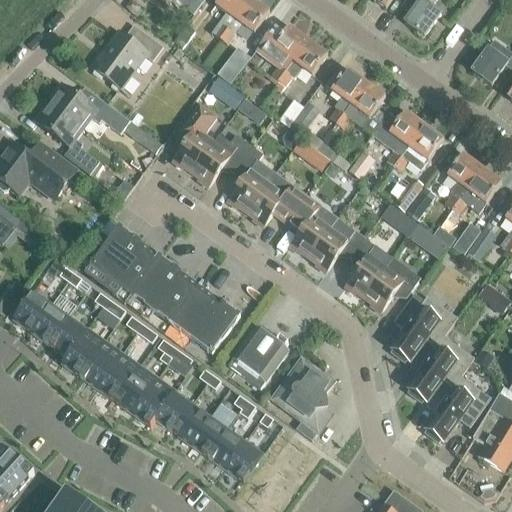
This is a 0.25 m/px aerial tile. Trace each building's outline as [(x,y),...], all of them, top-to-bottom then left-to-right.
[(196,13),(201,7),(192,0),(190,0),(186,6),(196,13)] [(220,40),(234,21),(249,0),(248,0),(221,0),(216,7),(227,16),(213,35),(220,40)] [(269,15),(249,0),(234,21),(220,40),(226,45),(241,26),(254,35),(269,15)] [(370,0),(385,10),(392,0),(370,0)] [(407,0),(402,8),(411,15),(404,24),(423,38),(440,16),(426,6),(431,0),(407,0)] [(453,26),(470,3),(466,0),(449,23),(453,26)] [(132,2),(127,9),(136,16),(141,10),(132,2)] [(395,3),(390,11),(395,15),(401,7),(395,3)] [(119,35),(109,47),(91,72),(120,93),(146,59),(152,64),(163,49),(133,27),(125,39),(119,35)] [(175,44),(183,50),(195,34),(187,28),(175,44)] [(278,84),(292,64),(308,43),(288,29),(279,41),(270,35),(256,54),(277,69),(270,78),(278,84)] [(308,43),(292,64),(278,84),(284,89),(292,79),(295,81),(302,72),(311,79),(327,57),(308,43)] [(505,68),(511,73),(511,56),(494,43),(471,73),(490,87),(505,68)] [(183,55),(177,50),(171,58),(178,62),(183,55)] [(236,59),(223,78),(235,86),(248,67),(236,59)] [(343,117),(350,107),(365,86),(346,72),(331,93),(343,102),(328,122),(335,127),(343,117)] [(233,92),(216,80),(206,94),(218,103),(222,97),(227,100),(233,92)] [(51,100),(47,105),(82,131),(90,120),(97,125),(100,122),(119,135),(121,132),(127,123),(124,121),(101,104),(95,113),(75,99),(58,86),(49,98),(51,100)] [(384,100),(365,86),(350,107),(343,117),(335,127),(342,132),(349,122),(361,131),(365,131),(371,122),(379,128),(388,116),(378,109),(384,100)] [(258,92),(250,102),(259,108),(267,98),(258,92)] [(280,123),(290,129),(303,110),(294,104),(280,123)] [(40,111),(31,124),(69,150),(63,159),(89,177),(92,180),(101,168),(79,151),(81,148),(74,142),(82,131),(47,105),(42,113),(40,111)] [(320,113),(309,106),(291,130),(301,138),(320,113)] [(187,142),(172,164),(189,177),(213,145),(205,139),(218,121),(198,107),(178,135),(187,142)] [(258,111),(251,120),(259,126),(266,116),(258,111)] [(398,123),(388,116),(379,128),(372,137),(394,153),(386,164),(393,169),(423,128),(404,115),(398,123)] [(127,123),(121,132),(134,142),(140,133),(135,129),(127,123)] [(428,164),(443,143),(423,128),(393,169),(400,174),(408,164),(410,165),(417,156),(428,164)] [(218,138),(213,145),(189,177),(207,190),(223,168),(234,176),(248,157),(252,150),(236,138),(230,146),(218,138)] [(299,141),(291,153),(320,173),(328,163),(317,154),(299,141)] [(0,191),(3,194),(7,193),(9,190),(19,197),(29,184),(42,194),(46,189),(57,197),(76,173),(38,146),(30,159),(12,146),(0,161),(0,191)] [(323,146),(317,154),(328,163),(334,154),(323,146)] [(226,204),(245,218),(268,185),(259,178),(265,170),(257,164),(262,157),(252,150),(248,157),(234,176),(242,182),(226,204)] [(364,156),(351,175),(361,182),(375,164),(364,156)] [(481,171),(461,157),(446,178),(458,186),(443,207),(450,212),(481,171)] [(330,180),(335,180),(340,173),(330,166),(323,176),(330,180)] [(500,185),(481,171),(450,212),(457,217),(465,207),(470,210),(477,200),(485,206),(500,185)] [(275,176),(268,185),(245,218),(262,230),(273,216),(284,224),(290,215),(289,214),(302,196),(275,176)] [(424,188),(413,180),(393,207),(404,215),(424,188)] [(425,191),(407,216),(417,224),(435,199),(425,191)] [(299,235),(289,250),(308,263),(331,231),(337,222),(309,201),(296,220),(295,219),(289,228),(299,235)] [(509,255),(511,250),(511,210),(504,221),(511,226),(511,233),(508,239),(509,239),(501,250),(509,255)] [(391,211),(382,224),(395,233),(404,221),(391,211)] [(0,244),(3,247),(17,230),(0,216),(0,244)] [(337,222),(331,231),(308,263),(325,276),(341,254),(351,262),(365,242),(337,222)] [(469,225),(452,249),(463,257),(464,255),(477,237),(480,233),(469,225)] [(118,229),(90,268),(130,297),(156,262),(143,252),(145,249),(118,229)] [(410,243),(425,254),(435,241),(434,239),(420,229),(410,243)] [(440,231),(434,239),(435,241),(438,243),(445,234),(440,231)] [(485,231),(470,255),(480,262),(496,238),(485,231)] [(384,256),(375,249),(365,242),(351,262),(360,268),(344,289),(362,303),(386,271),(378,265),(384,256)] [(130,297),(170,327),(200,287),(199,286),(195,291),(183,282),(185,278),(158,259),(156,262),(130,297)] [(392,262),(386,271),(362,303),(379,316),(395,294),(405,301),(419,282),(392,262)] [(73,276),(64,269),(59,276),(69,283),(73,276)] [(73,276),(69,283),(78,290),(83,283),(73,276)] [(477,300),(487,307),(496,294),(487,286),(477,300)] [(170,327),(211,357),(239,318),(212,298),(210,302),(197,292),(201,287),(200,287),(170,327)] [(16,305),(22,297),(10,288),(3,296),(16,305)] [(32,335),(52,306),(34,293),(13,322),(32,335)] [(104,308),(108,302),(99,295),(94,301),(104,308)] [(424,343),(435,351),(443,340),(456,321),(426,300),(390,350),(393,352),(390,356),(403,365),(406,362),(409,364),(424,343)] [(118,309),(108,302),(104,308),(113,315),(118,309)] [(32,335),(49,348),(70,318),(52,306),(32,335)] [(70,318),(49,348),(67,360),(88,331),(70,318)] [(152,334),(143,327),(138,333),(148,340),(152,334)] [(227,368),(259,392),(264,386),(287,353),(255,330),(231,362),(227,368)] [(88,331),(67,360),(62,368),(79,380),(105,343),(88,331)] [(162,341),(152,334),(148,340),(158,347),(162,341)] [(452,390),(460,379),(473,361),(443,340),(435,351),(407,390),(410,392),(407,396),(420,405),(423,402),(426,404),(441,383),(452,390)] [(123,356),(105,343),(79,380),(97,393),(123,356)] [(168,346),(164,352),(173,359),(178,353),(168,346)] [(183,366),(188,360),(178,353),(173,359),(183,366)] [(486,372),(493,360),(481,353),(474,364),(486,372)] [(114,405),(141,368),(123,356),(97,393),(114,405)] [(333,387),(300,363),(272,402),(302,423),(318,434),(331,415),(325,411),(324,400),(333,387)] [(141,368),(114,405),(132,418),(158,381),(141,368)] [(213,378),(209,385),(218,392),(223,385),(213,378)] [(490,401),(460,379),(452,390),(424,430),(427,432),(424,436),(437,445),(440,441),(443,444),(458,423),(469,430),(490,401)] [(155,423),(176,393),(158,381),(132,418),(150,430),(155,423)] [(218,392),(228,399),(233,392),(223,385),(218,392)] [(176,393),(155,423),(173,435),(193,406),(176,393)] [(243,410),(248,403),(238,396),(234,403),(243,410)] [(511,408),(498,400),(472,443),(484,451),(478,462),(503,477),(511,461),(511,408)] [(258,411),(248,403),(243,410),(253,417),(258,411)] [(193,406),(173,435),(190,448),(211,418),(193,406)] [(265,416),(261,423),(270,430),(275,423),(265,416)] [(211,418),(190,448),(208,460),(229,431),(211,418)] [(302,423),(296,432),(311,443),(318,434),(302,423)] [(226,473),(246,443),(229,431),(208,460),(226,473)] [(244,486),(265,456),(246,443),(226,473),(244,486)] [(0,445),(0,475),(19,492),(34,476),(0,445)] [(19,492),(0,475),(0,504),(4,508),(19,492)] [(480,494),(475,500),(483,505),(484,506),(492,504),(498,495),(492,492),(480,494)] [(419,511),(397,495),(387,509),(383,506),(381,510),(378,511),(419,511)] [(79,511),(64,501),(56,511),(79,511)]
